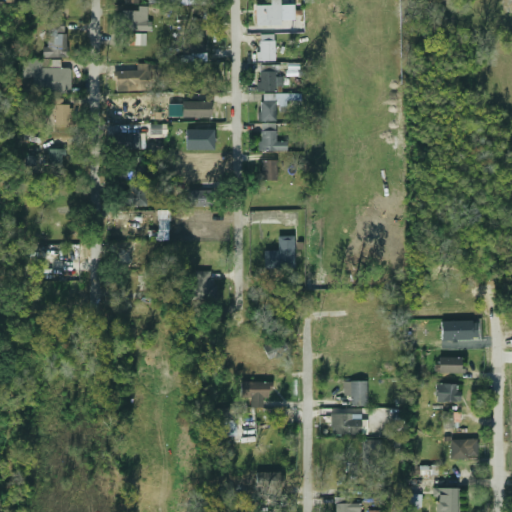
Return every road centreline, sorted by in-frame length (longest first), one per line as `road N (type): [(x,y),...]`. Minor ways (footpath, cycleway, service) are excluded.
road 1 (residential): [(104,313),(98,0)]
road 2 (residential): [(241,308),(237,0)]
road 3 (residential): [(309,511),(309,323)]
road 4 (residential): [(505,511),(505,325)]
